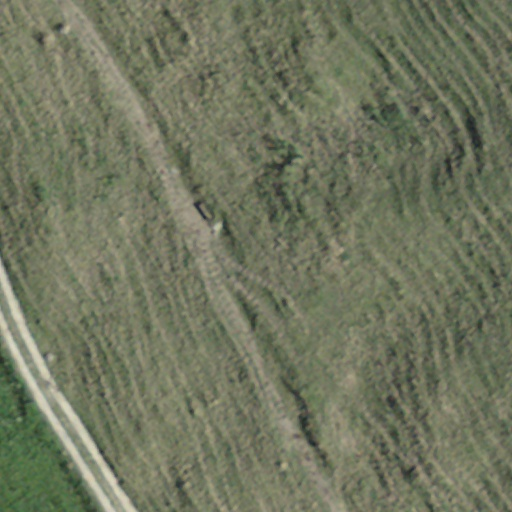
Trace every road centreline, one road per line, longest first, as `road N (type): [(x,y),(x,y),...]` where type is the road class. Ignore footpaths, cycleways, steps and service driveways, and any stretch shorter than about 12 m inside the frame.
road 1 (track): [(63,0),(196,210),(263,378),(338,511)]
road 2 (track): [(124,511),(0,292)]
